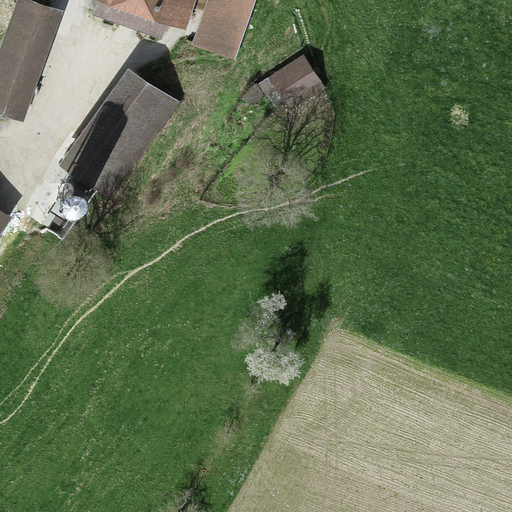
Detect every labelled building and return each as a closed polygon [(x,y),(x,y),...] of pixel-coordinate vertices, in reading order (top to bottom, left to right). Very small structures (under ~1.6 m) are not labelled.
[(46,0),(10,0),(0,30),(0,108),(17,114),(56,3),(46,0)] [(95,0),(178,31),(189,0),(95,0)] [(202,0),(189,38),(230,52),(247,0),(202,0)] [(305,55),(271,75),(285,99),(319,78),(305,55)] [(140,72),(71,167),(111,196),(180,101),(140,72)] [(0,232),(13,213),(0,204),(0,232)]
